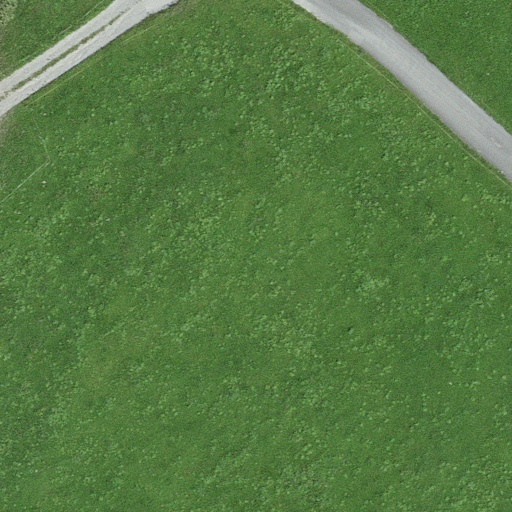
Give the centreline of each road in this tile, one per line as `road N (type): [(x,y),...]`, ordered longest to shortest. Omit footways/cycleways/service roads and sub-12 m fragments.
road 1 (unclassified): [(311,0),(511,157)]
road 2 (track): [(0,91),(131,0)]
